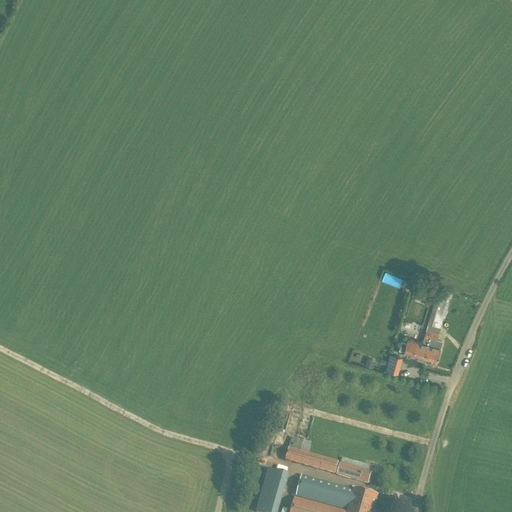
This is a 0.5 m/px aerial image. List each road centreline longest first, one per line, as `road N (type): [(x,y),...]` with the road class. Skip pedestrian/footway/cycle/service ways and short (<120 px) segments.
road 1 (track): [(0,349),(163,432),(294,467)]
road 2 (unclassified): [(415,511),(460,368),(511,257)]
